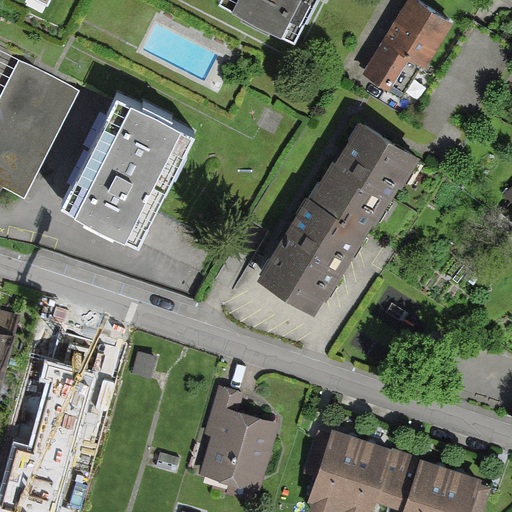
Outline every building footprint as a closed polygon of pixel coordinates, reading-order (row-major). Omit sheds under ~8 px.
[(234,0),(298,34),(316,0),(234,0)] [(422,0),(404,0),(360,67),(401,95),(452,19),(422,0)] [(511,47),(476,26),(471,23),(415,116),(369,88),(357,109),(450,164),(511,60),(511,47)] [(77,86),(17,55),(0,88),(0,181),(21,193),(77,86)] [(63,204),(135,239),(151,207),(190,130),(119,93),(63,204)] [(256,264),(309,299),(412,142),(357,109),(256,264)] [(511,185),(501,197),(511,206),(511,215),(509,218),(511,220),(511,185)] [(135,239),(203,272),(219,240),(151,207),(135,239)] [(0,375),(12,333),(0,329),(0,375)] [(241,383),(216,375),(199,430),(208,432),(198,463),(254,481),(276,413),(235,400),(241,383)] [(43,511),(77,386),(51,379),(32,452),(18,448),(2,506),(25,511),(43,511)] [(303,497),(330,505),(357,425),(327,415),(322,429),(313,426),(301,465),(312,468),(303,497)] [(359,511),(367,489),(382,494),(398,443),(385,439),(387,435),(357,425),(330,505),(351,511),(359,511)] [(392,511),(426,511),(442,457),(411,448),(398,443),(382,494),(397,498),(392,511)] [(473,467),(442,457),(426,511),(477,511),(488,478),(472,473),(473,467)]
